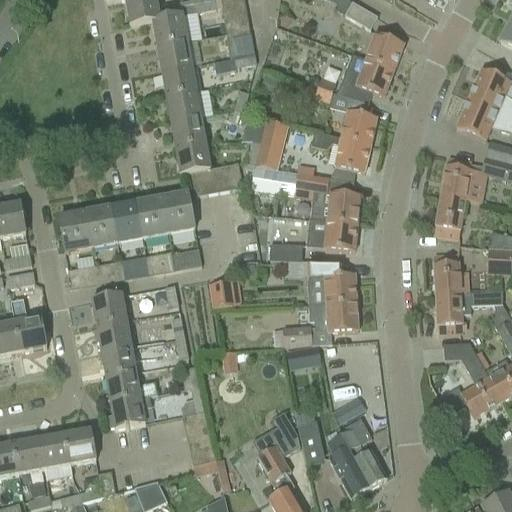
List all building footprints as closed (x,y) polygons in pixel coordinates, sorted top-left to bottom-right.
[(155,0),(147,0),(125,5),(129,29),(128,30),(129,31),(152,27),(152,26),(160,24),(155,0)] [(180,7),(182,20),(194,17),(193,8),(214,5),(212,0),(192,0),(192,5),(180,7)] [(333,14),(344,21),(369,35),(377,23),(352,8),(337,0),(317,0),(335,10),(333,14)] [(222,19),(245,15),(243,3),(220,8),(222,19)] [(193,8),(194,17),(216,14),(214,5),(193,8)] [(224,31),(247,27),(245,15),(222,19),(224,31)] [(152,26),(152,27),(156,51),(187,45),(183,20),(182,21),(160,24),(152,26)] [(511,24),(509,30),(506,28),(498,44),(499,44),(499,43),(501,44),(500,47),(511,54),(511,24)] [(226,44),(250,39),(247,27),(224,31),(226,44)] [(234,63),(253,59),(250,39),(226,44),(228,56),(232,56),(234,63)] [(368,59),(366,66),(393,77),(403,51),(376,40),(368,59)] [(156,51),(161,77),(192,70),(187,45),(156,51)] [(235,73),(255,70),(253,59),(234,63),(235,73)] [(368,110),(372,99),(383,103),(393,77),(366,66),(356,91),(341,86),(336,101),(368,110)] [(192,70),(161,77),(166,103),(196,97),(192,70)] [(468,105),(511,123),(511,106),(504,102),(510,88),(481,75),(468,105)] [(265,80),(260,91),(274,98),(279,87),(265,80)] [(13,81),(0,98),(0,102),(33,126),(48,106),(13,81)] [(332,100),(335,90),(320,85),(317,93),(317,94),(317,95),(332,100)] [(317,95),(314,103),(329,109),(332,100),(317,95)] [(166,103),(170,129),(201,123),(196,97),(166,103)] [(239,97),(234,117),(243,119),(248,99),(239,97)] [(511,123),(468,105),(455,134),(485,147),(491,133),(511,138),(511,135),(511,123)] [(39,122),(47,140),(72,129),(63,111),(39,122)] [(341,145),(370,152),(376,125),(356,120),(347,118),(341,144),(341,145)] [(201,123),(170,129),(175,154),(206,148),(201,123)] [(255,149),(259,150),(265,126),(257,125),(251,148),(255,149)] [(288,132),(265,126),(259,150),(253,173),(254,173),(277,177),(277,176),(288,132)] [(331,150),(339,151),(334,173),(344,175),(363,179),(370,152),(341,145),(341,144),(312,138),(310,153),(325,156),(331,150)] [(178,179),(179,181),(190,179),(210,174),(206,148),(175,154),(180,179),(178,179)] [(253,173),(259,150),(255,149),(251,148),(245,172),(253,173)] [(511,154),(490,148),(485,164),(511,171),(511,154)] [(465,207),(465,206),(480,209),(485,181),(511,188),(511,171),(485,164),(482,173),(471,171),(471,170),(472,168),(448,163),(440,203),(465,207)] [(237,169),(226,171),(230,196),(242,193),(237,169)] [(313,181),(315,172),(298,169),(297,179),(313,182),(313,181)] [(214,173),(218,198),(230,196),(226,171),(214,173)] [(202,176),(206,200),(218,198),(214,173),(210,174),(202,176)] [(277,176),(277,177),(254,173),(250,196),(301,204),(303,196),(326,199),(330,184),(313,181),(313,182),(297,179),(277,176)] [(190,179),(194,202),(206,200),(202,176),(190,179)] [(194,235),(188,199),(174,202),(174,206),(162,208),(167,239),(194,235)] [(327,227),(356,230),(359,202),(330,199),(330,201),(316,199),(315,211),(329,213),(327,226),(327,227)] [(457,246),(465,207),(440,203),(433,241),(457,246)] [(137,213),(142,244),(167,239),(162,208),(162,204),(148,207),(148,211),(137,213)] [(0,243),(25,239),(20,208),(18,209),(0,212),(0,243)] [(123,215),(111,217),(116,249),(142,244),(137,213),(136,209),(122,211),(123,215)] [(86,222),(90,254),(116,249),(111,217),(110,214),(96,216),(97,220),(86,222)] [(90,254),(86,222),(85,219),(70,221),(71,225),(59,227),(64,259),(90,254)] [(272,239),(289,240),(290,225),(273,224),(272,239)] [(327,227),(327,226),(308,224),(306,252),(324,254),(334,256),(354,258),(356,230),(327,227)] [(511,242),(490,238),(488,254),(511,255),(511,242)] [(269,250),(269,266),(301,268),(302,252),(269,250)] [(485,281),(510,282),(511,256),(511,255),(488,254),(487,254),(485,281)] [(180,276),(201,272),(198,255),(172,260),(173,266),(180,276)] [(173,266),(172,260),(171,257),(145,262),(147,270),(155,280),(173,266)] [(4,277),(12,275),(31,272),(31,271),(29,261),(28,261),(10,264),(2,266),(4,277)] [(434,262),(436,301),(460,299),(468,299),(467,277),(458,278),(457,261),(454,261),(434,262)] [(130,285),(147,270),(145,262),(119,267),(121,275),(130,285)] [(104,289),(121,275),(119,267),(94,272),(95,279),(104,289)] [(254,269),(234,271),(235,282),(255,281),(254,269)] [(313,311),(356,309),(354,281),(342,281),(341,269),(306,269),(309,311),(313,311)] [(78,294),(95,279),(94,272),(68,276),(71,295),(78,294)] [(7,294),(14,293),(34,289),(32,278),(12,281),(5,283),(7,294)] [(241,309),(238,286),(208,291),(212,314),(241,309)] [(169,315),(178,313),(174,292),(165,294),(169,315)] [(462,339),(461,320),(469,319),(469,311),(501,310),(501,297),(468,299),(460,299),(436,301),(438,340),(458,339),(462,339)] [(96,333),(126,327),(121,301),(90,306),(91,308),(91,307),(96,333)] [(14,328),(19,358),(45,353),(45,355),(46,354),(42,335),(40,323),(26,326),(22,306),(10,308),(14,328)] [(328,339),(337,338),(357,337),(356,309),(313,311),(314,337),(327,336),(328,339)] [(511,329),(504,317),(490,325),(511,363),(511,362),(511,329)] [(174,345),(182,343),(178,323),(170,324),(174,345)] [(101,358),(131,353),(126,327),(96,333),(101,358)] [(0,361),(19,358),(14,328),(0,330),(0,361)] [(283,354),(310,352),(309,333),(282,335),(283,351),(283,354)] [(273,352),(283,351),(282,335),(272,336),(273,352)] [(182,343),(174,345),(178,365),(187,364),(182,343)] [(485,379),(484,377),(468,349),(442,351),(443,367),(460,366),(475,392),(460,401),(473,423),(502,407),(489,384),(488,384),(485,379)] [(105,382),(135,377),(131,353),(101,358),(105,382)] [(236,377),(234,357),(220,358),(222,379),(236,377)] [(511,370),(509,373),(504,365),(484,377),(485,379),(488,384),(489,384),(502,407),(511,400),(511,370)] [(189,394),(198,392),(194,371),(179,374),(183,395),(189,394)] [(154,387),(138,390),(135,377),(105,382),(110,408),(148,401),(156,400),(154,387)] [(198,392),(189,394),(191,405),(194,419),(203,417),(202,414),(198,392)] [(142,414),(150,412),(148,401),(110,408),(114,434),(113,434),(114,435),(125,433),(125,435),(128,435),(128,433),(145,430),(142,414)] [(338,431),(364,416),(358,404),(331,420),(338,431)] [(184,433),(207,429),(204,416),(203,417),(194,419),(181,422),(184,433)] [(251,447),(259,461),(255,464),(277,501),(268,506),(271,511),(299,511),(290,496),(294,493),(286,481),(290,478),(281,463),(298,453),(296,440),(283,418),(272,425),(276,433),(251,447)] [(351,466),(368,495),(386,485),(371,457),(364,461),(359,452),(371,445),(360,425),(343,434),(345,438),(338,442),(351,466)] [(314,427),(296,431),(299,445),(304,467),(322,463),(314,427)] [(187,447),(210,442),(207,429),(184,433),(187,447)] [(89,436),(64,441),(69,471),(94,466),(96,466),(90,435),(88,435),(89,436)] [(69,471),(64,441),(38,445),(44,475),(46,485),(70,481),(69,471)] [(198,458),(212,454),(210,442),(187,447),(190,460),(197,458),(198,458)] [(326,449),(333,462),(328,465),(335,477),(340,487),(350,505),(368,495),(351,466),(338,442),(326,449)] [(18,480),(44,475),(38,445),(13,450),(18,480)] [(0,482),(18,480),(13,450),(0,452),(0,482)] [(215,467),(212,454),(198,458),(197,458),(190,460),(193,472),(215,467)] [(229,469),(205,475),(208,488),(232,482),(229,469)] [(101,503),(115,500),(111,478),(97,480),(99,493),(101,503)] [(24,501),(22,487),(5,490),(7,504),(24,501)] [(133,493),(134,494),(140,511),(154,511),(166,507),(156,488),(156,487),(133,493)] [(79,509),(101,503),(99,493),(77,500),(79,509)] [(481,511),(511,511),(511,506),(508,498),(481,511)] [(59,511),(68,511),(79,509),(77,500),(57,505),(59,511)] [(28,511),(42,511),(50,510),(48,502),(27,507),(28,511)] [(225,511),(224,503),(205,511),(225,511)]
